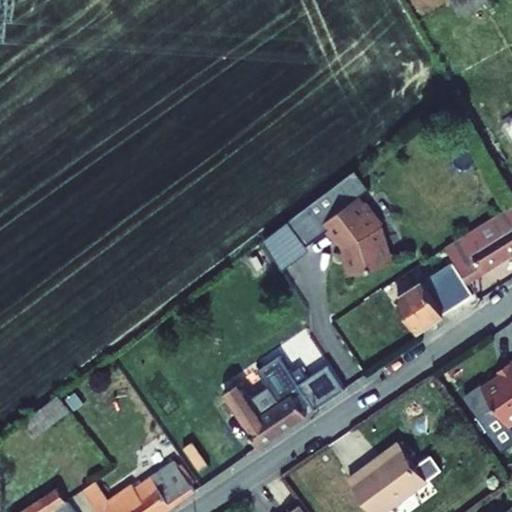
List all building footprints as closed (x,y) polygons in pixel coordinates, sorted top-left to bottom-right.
[(486,0),(449,0),(458,18),(488,4),(486,0)] [(344,251),(351,274),(390,262),(393,258),(383,223),(384,222),(367,200),(365,203),(359,195),(322,224),(337,243),(341,241),(345,246),(346,251),(344,251)] [(511,205),(448,246),(468,281),(511,253),(511,205)] [(248,260),(255,271),(267,264),(260,253),(248,260)] [(398,299),(418,331),(445,313),(425,281),(398,299)] [(366,301),(380,321),(395,311),(381,290),(366,301)] [(511,444),(511,428),(510,425),(511,424),(511,362),(511,367),(483,386),(481,383),(463,395),(502,452),(511,444)] [(315,409),(346,388),(330,363),(298,384),(303,392),(295,397),(292,393),(281,401),(270,385),(253,397),(243,381),(225,393),(260,447),(307,415),(303,409),(311,403),(315,409)] [(22,423),(34,437),(71,409),(59,395),(22,423)] [(351,479),(374,511),(385,511),(429,480),(404,446),(378,465),(375,461),(351,479)] [(84,489),(99,511),(163,511),(196,490),(191,484),(179,465),(175,460),(136,487),(133,484),(110,500),(96,481),(84,489)] [(195,481),(183,462),(179,465),(191,484),(195,481)] [(17,511),(49,511),(68,500),(58,486),(17,511)] [(76,511),(68,500),(49,511),(76,511)]
